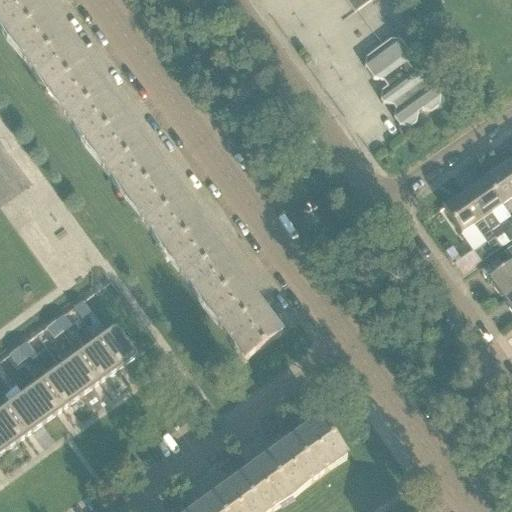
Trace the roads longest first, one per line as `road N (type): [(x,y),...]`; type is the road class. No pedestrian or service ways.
road 1 (unclassified): [(349,345),(95,0)]
road 2 (unclassified): [(120,511),(349,345)]
road 3 (unclassified): [(388,204),(232,0)]
road 4 (unclassified): [(511,380),(388,204)]
road 5 (unclassified): [(471,511),(349,345)]
road 6 (residential): [(388,204),(511,116)]
